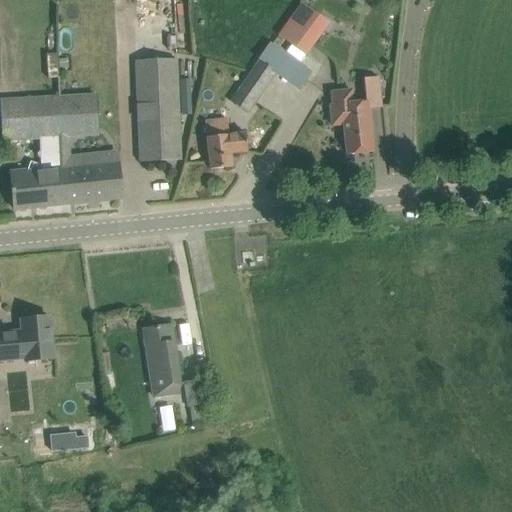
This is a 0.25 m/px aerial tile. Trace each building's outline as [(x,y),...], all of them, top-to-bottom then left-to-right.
[(318,16),(313,12),(301,4),(278,35),(305,56),(329,24),(318,16)] [(270,44),(250,74),(231,102),(248,113),(275,72),(299,88),(310,71),(270,44)] [(140,163),(180,161),(176,64),(136,65),(140,163)] [(381,108),(379,88),(378,78),(364,80),(365,90),(334,93),(335,106),(330,106),(332,126),(343,125),(346,156),(372,153),(368,109),(381,108)] [(60,137),(99,136),(96,95),(54,98),(60,137)] [(62,170),(60,137),(54,98),(0,102),(0,135),(1,143),(38,140),(41,166),(30,162),(27,170),(10,172),(10,176),(14,209),(66,204),(62,170)] [(227,120),(205,123),(208,150),(210,170),(232,168),(230,154),(247,152),(245,133),(228,134),(227,120)] [(118,199),(116,179),(115,165),(62,170),(66,204),(118,199)] [(22,333),(0,335),(0,360),(25,357),(25,362),(53,359),(49,318),(21,320),(22,333)] [(180,394),(173,345),(170,326),(143,330),(154,398),(180,394)] [(111,380),(109,354),(102,354),(105,380),(111,380)] [(16,361),(0,362),(0,371),(16,370),(16,361)] [(203,382),(185,384),(188,407),(206,405),(203,382)] [(67,438),(37,441),(38,457),(69,454),(67,438)]
